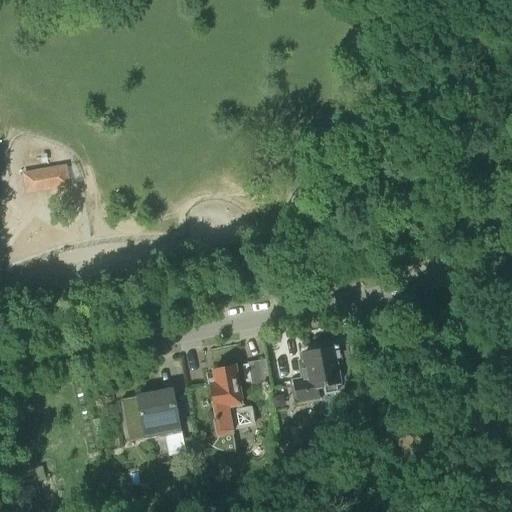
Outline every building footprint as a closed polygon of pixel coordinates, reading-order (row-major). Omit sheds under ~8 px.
[(26,193),(69,187),(66,166),(23,173),(26,193)] [(333,347),(330,343),(323,345),(321,349),(304,353),(306,361),(301,363),(304,379),(296,381),(302,406),(326,400),(323,389),(339,385),(335,366),(341,364),(337,346),(333,347)] [(253,390),(271,387),(266,360),(247,363),(253,390)] [(241,408),(241,405),(242,405),(234,366),(214,370),(216,379),(208,380),(219,433),(255,426),(251,407),(241,408)] [(180,432),(172,390),(163,392),(163,391),(154,393),(154,394),(137,397),(137,398),(121,401),(129,442),(180,432)] [(197,437),(183,440),(188,466),(202,463),(197,437)] [(239,488),(223,499),(228,508),(245,498),(239,488)]
